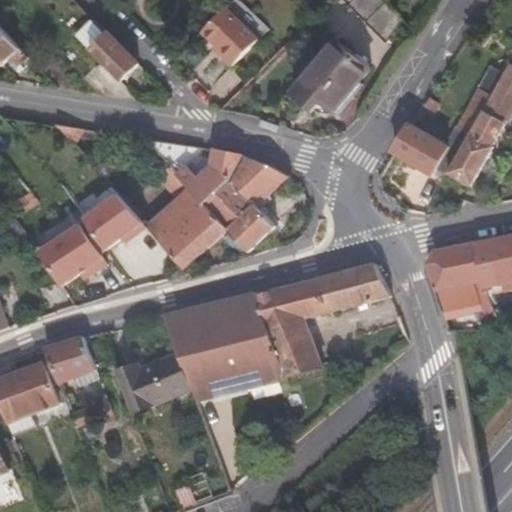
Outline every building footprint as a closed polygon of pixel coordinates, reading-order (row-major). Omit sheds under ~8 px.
[(243,28),(254,17),(237,0),(226,10),(243,28)] [(342,0),(402,59),(418,37),(381,0),(342,0)] [(226,10),(204,31),(217,46),(214,49),(221,55),(231,66),(268,31),(254,17),(243,28),(226,10)] [(117,82),(135,66),(105,34),(102,36),(87,22),(72,36),(117,82)] [(14,73),(27,61),(0,31),(0,62),(3,61),(14,73)] [(323,101),(333,109),(370,68),(338,41),(291,93),(312,111),(323,101)] [(493,94),(449,171),(471,183),(493,144),(491,142),(511,103),(511,65),(509,64),(504,74),(493,94)] [(491,66),(479,87),(493,94),(504,74),(491,66)] [(438,165),(449,171),(493,94),(479,87),(446,144),(409,123),(392,152),(432,175),(438,165)] [(204,204),(255,162),(242,158),(214,150),(167,141),(144,137),(165,162),(189,187),(204,204)] [(189,187),(165,162),(155,174),(169,190),(179,195),(189,187)] [(259,206),(293,177),(281,170),(255,162),(204,204),(209,210),(227,229),(246,251),(274,226),(259,206)] [(209,210),(204,204),(189,187),(179,195),(146,224),(166,247),(209,210)] [(131,238),(142,229),(114,192),(79,218),(83,222),(102,250),(118,238),(126,232),(131,238)] [(166,247),(183,267),(227,229),(209,210),(166,247)] [(83,222),(80,224),(99,253),(102,250),(83,222)] [(39,251),(62,285),(80,273),(89,267),(93,273),(106,264),(99,253),(80,224),(39,251)] [(126,232),(118,238),(125,242),(131,238),(126,232)] [(511,236),(472,244),(487,288),(499,285),(511,282),(511,236)] [(472,244),(432,251),(424,266),(436,303),(439,310),(442,310),(478,298),(482,310),(494,308),(490,295),(487,288),(472,244)] [(195,386),(199,399),(319,363),(302,322),(386,295),(370,261),(166,312),(181,352),(195,386)] [(89,267),(80,273),(84,279),(93,273),(89,267)] [(511,282),(499,285),(501,293),(511,290),(511,282)] [(499,285),(487,288),(490,295),(501,293),(499,285)] [(511,326),(510,318),(499,322),(502,333),(511,329),(511,326)] [(84,334),(44,344),(60,383),(76,377),(98,369),(84,334)] [(130,410),(195,386),(181,352),(141,368),(138,361),(115,369),(130,410)] [(0,369),(0,409),(9,431),(34,422),(29,409),(58,397),(42,359),(20,367),(18,363),(0,369)] [(98,369),(76,377),(79,385),(101,376),(98,369)] [(73,415),(76,424),(115,410),(111,401),(73,415)] [(0,469),(14,464),(5,441),(0,443),(0,469)] [(190,479),(197,495),(230,482),(221,459),(188,473),(190,479)] [(177,484),(183,501),(197,495),(190,479),(177,484)]
